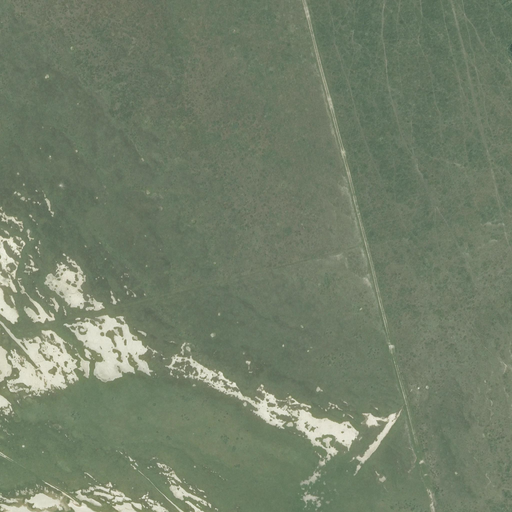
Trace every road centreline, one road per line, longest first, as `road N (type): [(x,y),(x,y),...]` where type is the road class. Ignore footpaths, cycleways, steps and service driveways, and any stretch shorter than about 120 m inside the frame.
road 1 (track): [(0,321),(11,335),(365,244),(303,0)]
road 2 (track): [(435,511),(365,244)]
